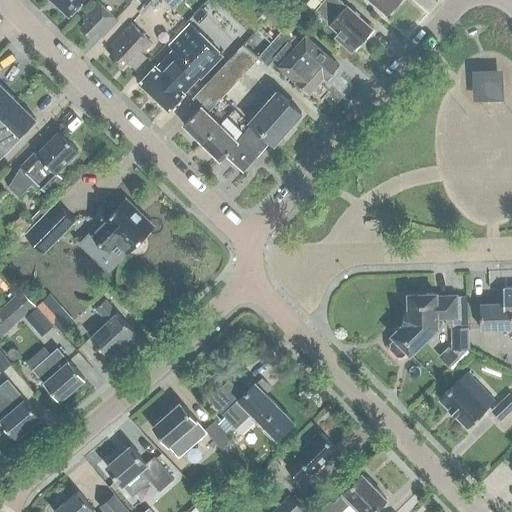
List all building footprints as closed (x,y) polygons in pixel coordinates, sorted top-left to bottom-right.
[(48,0),(68,18),(84,0),(48,0)] [(161,0),(173,10),(181,0),(161,0)] [(337,0),(310,0),(307,4),(316,12),(314,13),(339,35),(337,37),(339,42),(348,51),(353,49),(360,41),(361,43),(372,31),(337,0)] [(367,0),(385,16),(398,0),(367,0)] [(84,23),(79,28),(91,40),(96,34),(101,38),(116,22),(96,2),(80,19),(84,23)] [(253,16),(261,24),(269,16),(260,8),(253,16)] [(114,50),(109,56),(122,68),(127,63),(135,70),(146,58),(141,54),(152,43),(130,23),(109,46),(114,50)] [(154,67),(139,84),(168,111),(169,111),(184,94),(183,93),(220,54),(188,24),(167,47),(172,52),(166,59),(157,69),(154,67)] [(286,29),(279,36),(310,63),(304,70),(319,83),(323,78),(326,81),(338,67),(305,38),(301,43),(286,29)] [(279,36),(259,58),(267,66),(274,59),(281,65),(278,68),(308,95),(319,83),(304,70),(310,63),(279,36)] [(244,46),(236,54),(250,68),(259,59),(244,46)] [(242,77),(250,68),(236,54),(228,62),(242,77)] [(228,62),(220,71),(234,85),(242,77),(228,62)] [(226,93),(234,85),(220,71),(212,79),(226,93)] [(472,71),(472,101),(501,101),(501,71),(472,71)] [(212,79),(204,87),(218,102),(226,93),(212,79)] [(0,117),(16,101),(0,85),(0,117)] [(183,125),(201,143),(219,124),(207,113),(218,102),(204,87),(192,99),(201,107),(183,125)] [(277,93),(263,109),(287,131),(301,115),(277,93)] [(0,117),(0,159),(22,137),(20,136),(35,120),(16,101),(0,117)] [(263,109),(258,114),(269,124),(260,135),(270,143),(273,146),(287,131),(263,109)] [(243,134),(236,141),(237,142),(225,156),(243,172),(270,143),(260,135),(269,124),(258,114),(249,123),(251,125),(243,134)] [(219,124),(201,143),(219,161),(225,156),(237,142),(236,141),(243,134),(226,117),(219,124)] [(61,179),(55,173),(77,151),(59,132),(37,155),(35,153),(20,168),(9,186),(19,196),(34,182),(46,194),(61,179)] [(141,241),(140,240),(152,228),(124,200),(115,210),(107,202),(92,218),(99,225),(91,234),(108,250),(116,242),(127,252),(130,249),(131,250),(132,250),(134,251),(135,250),(137,250),(138,249),(139,249),(140,247),(141,246),(141,245),(141,244),(141,242),(141,241)] [(57,202),(23,236),(43,255),(76,222),(57,202)] [(511,287),(502,288),(502,303),(479,304),(479,329),(511,328),(511,287)] [(9,301),(24,317),(36,306),(22,290),(9,301)] [(408,294),(408,295),(408,312),(405,310),(401,323),(403,324),(391,336),(394,339),(388,344),(389,350),(395,357),(402,357),(407,352),(410,354),(436,328),(436,318),(456,317),(455,296),(436,297),(436,293),(408,294)] [(36,309),(52,327),(67,315),(50,296),(36,309)] [(107,324),(90,340),(108,359),(134,334),(105,302),(95,311),(107,324)] [(52,327),(36,309),(24,319),(41,338),(52,327)] [(458,348),(475,347),(474,325),(456,326),(458,348)] [(57,348),(32,370),(60,402),(84,381),(57,348)] [(0,352),(0,373),(0,374),(11,364),(0,352)] [(466,372),(450,389),(439,400),(462,423),(467,428),(472,423),(488,408),(494,402),(477,384),(466,372)] [(12,436),(15,440),(39,418),(24,400),(23,401),(6,381),(0,386),(0,422),(0,423),(7,430),(5,432),(10,438),(12,436)] [(249,412),(261,424),(277,439),(293,423),(265,395),(271,389),(263,381),(257,387),(254,384),(242,395),(228,381),(208,401),(234,428),(249,412)] [(511,396),(510,394),(491,411),(500,421),(511,409),(511,396)] [(151,429),(167,448),(177,459),(206,433),(180,404),(151,429)] [(214,421),(204,431),(223,449),(228,454),(235,447),(230,442),(232,440),(227,434),(217,424),(214,421)] [(319,432),(295,456),(297,458),(287,468),(298,479),(308,468),(313,473),(316,470),(337,450),(319,432)] [(129,448),(106,469),(121,486),(122,485),(132,496),(148,482),(158,493),(172,480),(152,458),(145,465),(129,448)] [(273,460),(256,477),(265,485),(277,472),(275,470),(279,465),(273,460)] [(361,475),(346,490),(332,503),(330,501),(321,511),(341,511),(350,504),(353,508),(357,511),(372,511),(385,500),(361,475)] [(92,511),(77,493),(54,511),(95,511),(94,510),(92,511)] [(127,511),(114,495),(99,507),(103,511),(127,511)] [(289,497),(273,511),(302,511),(303,511),(289,497)]
